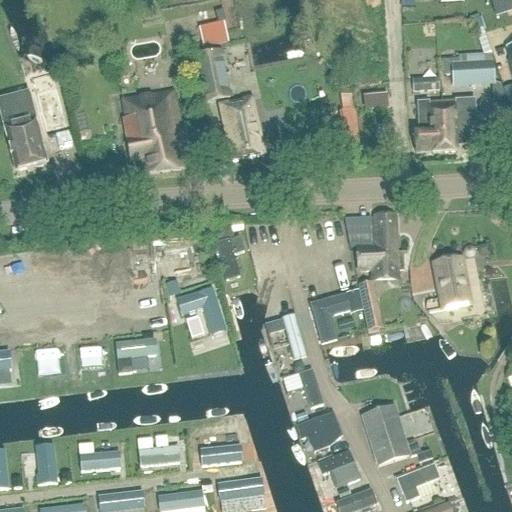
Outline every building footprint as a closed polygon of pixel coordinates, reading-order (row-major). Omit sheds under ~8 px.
[(511,0),(500,0),(506,17),(511,14),(511,0)] [(196,31),(202,53),(228,47),(222,24),(196,31)] [(196,60),(206,106),(230,101),(220,55),(196,60)] [(491,64),(483,65),(482,57),(457,58),(457,61),(442,62),(442,79),(451,79),(452,88),(493,84),(491,64)] [(416,96),(440,95),(439,80),(415,82),(416,96)] [(37,96),(46,133),(64,128),(54,91),(37,96)] [(32,115),(27,95),(0,102),(0,116),(3,127),(16,175),(35,170),(37,172),(41,171),(43,168),(46,167),(32,115)] [(172,96),(122,105),(125,122),(122,123),(130,165),(141,163),(144,176),(143,176),(144,177),(188,172),(172,96)] [(263,158),(251,102),(219,109),(228,150),(234,149),(237,164),(263,158)] [(472,102),(454,103),(454,104),(440,105),(441,110),(442,110),(443,127),(440,127),(441,156),(457,156),(456,149),(467,148),(466,122),(473,122),(472,102)] [(415,156),(424,156),(431,155),(431,157),(441,156),(440,127),(443,127),(442,110),(441,110),(440,105),(417,107),(418,134),(414,134),(415,156)] [(358,274),(372,274),(372,285),(400,285),(399,274),(403,274),(403,256),(396,255),(395,219),(373,219),(374,251),(357,251),(358,274)] [(366,250),(365,221),(339,222),(340,251),(366,250)] [(230,227),(217,230),(220,244),(213,246),(222,285),(237,282),(232,257),(241,255),(238,240),(233,241),(230,227)] [(468,308),(460,263),(434,267),(443,313),(468,308)] [(418,296),(427,294),(423,272),(414,274),(418,296)] [(402,275),(405,299),(416,297),(413,274),(402,275)] [(382,332),(372,285),(357,288),(358,296),(367,336),(382,332)] [(306,362),(294,319),(279,323),(292,366),(306,362)] [(165,343),(166,371),(200,370),(199,341),(165,343)] [(109,375),(152,373),(150,348),(107,350),(109,375)] [(0,368),(0,374),(21,373),(22,382),(42,381),(41,357),(0,359),(0,368)] [(67,367),(67,382),(92,382),(91,366),(67,367)] [(393,410),(361,420),(372,455),(380,453),(384,467),(409,459),(393,410)] [(333,416),(295,430),(299,444),(305,441),(310,458),(343,447),(333,416)] [(189,464),(226,461),(224,447),(206,449),(205,439),(187,441),(189,464)] [(145,442),(128,443),(129,455),(146,453),(145,442)] [(87,459),(86,447),(69,448),(70,460),(87,459)] [(58,479),(57,456),(32,457),(33,480),(58,479)] [(316,475),(345,469),(343,456),(313,462),(316,475)] [(0,460),(0,487),(17,484),(15,471),(8,472),(6,459),(0,460)] [(132,462),(133,471),(166,469),(166,461),(132,462)] [(116,475),(115,464),(87,466),(87,476),(116,475)] [(215,490),(216,511),(249,509),(248,489),(215,490)]
